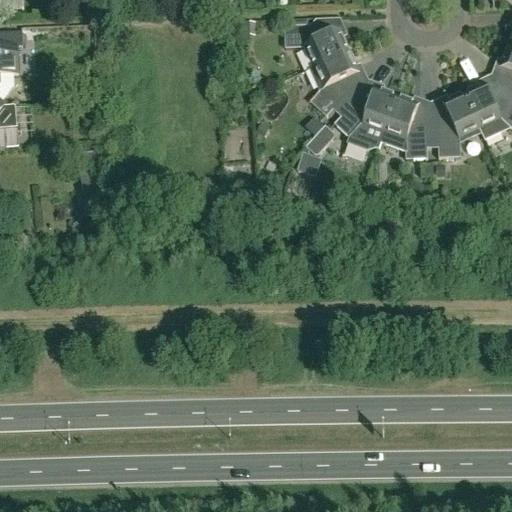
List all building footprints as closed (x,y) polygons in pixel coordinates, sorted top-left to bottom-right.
[(308,72),(309,73),(349,54),(339,33),(324,40),(319,28),(284,30),(285,51),(304,51),(312,70),(308,72)] [(22,51),(21,36),(0,36),(0,84),(0,79),(18,78),(17,51),(22,51)] [(511,49),(508,48),(499,70),(511,75),(511,49)] [(349,54),(309,73),(319,95),(310,105),(326,120),(347,96),(342,83),(359,75),(349,54)] [(484,87),(478,89),(463,96),(482,136),(486,144),(500,138),(499,128),(503,126),(511,134),(511,104),(501,93),(490,99),(484,87)] [(379,152),(381,146),(398,99),(375,91),(368,110),(355,105),(334,127),(349,141),(347,146),(368,154),(376,151),(379,152)] [(482,136),(463,96),(441,106),(450,124),(437,130),(438,162),(460,161),(459,141),(466,138),(468,143),(482,136)] [(419,107),(398,99),(381,146),(405,154),(405,163),(427,162),(426,131),(413,126),(419,107)] [(0,107),(0,132),(15,131),(14,111),(4,112),(5,111),(1,108),(0,107)] [(309,146),(321,157),(333,142),(322,132),(309,146)] [(433,179),(433,168),(421,169),(421,179),(433,179)]
